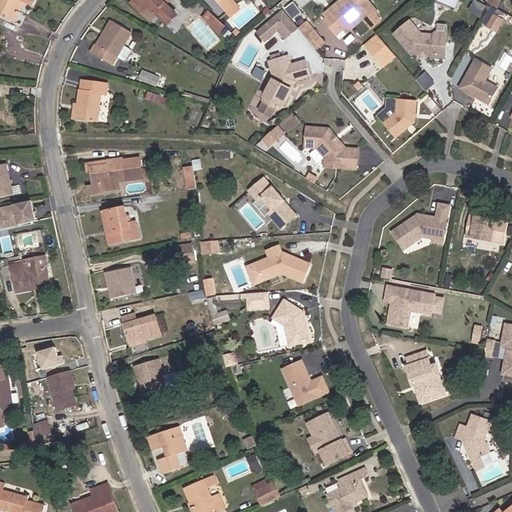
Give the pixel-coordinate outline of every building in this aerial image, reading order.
[(35,6),(22,0),(1,0),(0,4),(0,32),(10,37),(19,18),(16,17),(20,9),(32,14),(35,6)] [(128,19),(145,36),(165,14),(161,9),(165,5),(160,0),(151,0),(138,14),(135,12),(128,19)] [(223,4),(219,0),(214,0),(205,7),(220,24),(227,18),(219,8),(223,4)] [(480,0),(476,0),(471,9),(482,15),(488,5),(480,0)] [(287,7),(296,18),(304,12),(295,1),(287,7)] [(321,29),(319,31),(331,45),(337,39),(342,36),(344,39),(356,29),(365,39),(373,32),(368,25),(370,23),(358,9),(356,11),(350,5),(342,11),(339,7),(326,18),(329,22),(321,29)] [(254,15),(246,6),(232,18),(239,27),(254,15)] [(281,31),(287,39),(302,29),(287,8),(257,29),(266,42),(281,31)] [(499,31),(507,18),(495,12),(488,25),(499,31)] [(326,18),(318,25),(321,29),(329,22),(326,18)] [(206,32),(199,26),(196,30),(202,36),(206,32)] [(488,26),(482,37),(491,42),(497,30),(488,26)] [(420,64),(438,66),(440,46),(430,46),(414,44),(403,32),(388,45),(405,63),(414,64),(420,64)] [(293,42),(298,48),(306,41),(301,35),(293,42)] [(85,65),(106,78),(125,46),(107,36),(92,59),(89,58),(85,65)] [(298,48),(310,61),(318,55),(306,41),(298,48)] [(374,50),(362,61),(374,74),(378,70),(382,75),(390,68),(374,50)] [(285,76),(282,67),(263,73),(268,90),(257,112),(271,120),(276,118),(282,108),(281,104),(283,100),(287,99),(290,93),(304,87),(299,72),(285,76)] [(463,102),(465,99),(470,102),(471,107),(485,114),(494,98),(482,91),(488,78),(472,69),(456,98),(463,102)] [(418,78),(426,90),(436,84),(429,71),(418,78)] [(93,129),(91,138),(113,140),(116,112),(121,112),(123,103),(98,99),(93,129)] [(391,124),(378,135),(390,149),(409,133),(411,112),(392,110),(391,124)] [(272,138),(257,151),(264,158),(279,145),(272,138)] [(302,138),(301,158),(312,159),(319,169),(319,178),(351,180),(352,160),(339,159),(333,151),(330,151),(328,148),(329,146),(324,140),(302,138)] [(194,165),(185,166),(188,188),(198,186),(194,165)] [(117,175),(100,176),(101,183),(82,185),(82,188),(87,189),(87,200),(81,201),(82,210),(97,208),(97,200),(136,195),(134,177),(118,179),(117,175)] [(81,178),(82,185),(101,183),(100,176),(81,178)] [(265,199),(257,190),(244,203),(252,212),(255,209),(267,222),(263,225),(276,239),(290,227),(283,220),(281,222),(275,215),(279,212),(267,198),(265,199)] [(431,250),(432,245),(440,246),(446,217),(435,215),(431,229),(431,231),(425,230),(424,227),(414,226),(389,243),(400,260),(419,247),(431,250)] [(119,223),(101,227),(105,247),(100,248),(102,259),(133,254),(131,238),(122,239),(119,223)] [(96,227),(100,248),(105,247),(101,227),(96,227)] [(466,227),(462,248),(503,256),(506,235),(466,227)] [(202,253),(220,252),(220,239),(201,240),(202,253)] [(431,250),(430,253),(439,255),(440,246),(432,245),(431,250)] [(277,266),(278,266),(275,259),(261,264),(264,271),(252,276),(258,294),(278,286),(299,295),(306,277),(284,268),(281,269),(278,268),(277,266)] [(11,308),(26,305),(25,302),(45,298),(39,271),(18,276),(18,278),(3,281),(4,290),(6,290),(11,308)] [(377,289),(387,291),(388,282),(379,281),(377,289)] [(100,287),(104,313),(128,309),(124,283),(100,287)] [(381,313),(388,315),(391,315),(390,318),(387,320),(384,336),(403,339),(406,322),(427,325),(430,306),(384,298),(381,313)] [(263,304),(243,306),(244,321),(264,319),(263,304)] [(280,313),(269,330),(281,338),(285,358),(305,353),(302,338),(299,338),(298,333),(301,333),(299,324),(280,313)] [(121,340),(125,361),(138,358),(156,353),(151,334),(137,337),(135,330),(120,334),(121,340)] [(470,346),(478,348),(479,339),(472,338),(470,346)] [(503,369),(499,391),(511,393),(511,344),(502,342),(498,363),(507,365),(506,369),(503,369)] [(43,351),(49,370),(68,364),(61,345),(43,351)] [(469,354),(476,356),(478,348),(470,346),(469,354)] [(492,354),(484,352),(481,368),(489,369),(492,354)] [(420,363),(401,370),(404,377),(401,378),(408,396),(412,395),(414,401),(411,401),(416,414),(440,405),(433,386),(429,387),(420,363)] [(303,390),(305,389),(298,373),(279,382),(296,419),(326,405),(319,390),(308,395),(306,396),(303,390)] [(130,385),(137,412),(160,405),(152,378),(130,385)] [(69,407),(74,406),(69,389),(64,390),(69,407)] [(78,424),(74,406),(69,407),(64,390),(46,396),(54,430),(78,424)] [(0,428),(9,427),(4,395),(0,396),(0,393),(0,428)] [(336,447),(325,425),(304,435),(312,450),(314,450),(320,462),(319,464),(325,478),(349,466),(342,452),(339,453),(337,454),(335,450),(336,447)] [(458,451),(467,470),(470,469),(472,473),(481,468),(480,465),(485,462),(479,450),(485,432),(467,426),(463,439),(455,436),(451,448),(458,451)] [(153,477),(158,492),(174,487),(174,485),(180,484),(181,480),(178,470),(181,469),(173,445),(143,454),(148,469),(159,465),(162,474),(153,477)] [(481,468),(472,473),(475,480),(485,475),(481,468)] [(250,473),(243,476),(248,487),(255,484),(250,473)] [(339,495),(324,502),(327,508),(326,508),(327,511),(358,511),(363,510),(356,494),(360,493),(366,490),(367,487),(365,482),(338,493),(339,495)] [(360,493),(356,494),(363,510),(367,509),(360,493)] [(203,511),(201,506),(208,503),(204,494),(180,505),(182,511),(203,511)] [(86,511),(109,511),(104,498),(88,504),(90,510),(86,511)] [(253,511),(275,511),(269,499),(252,508),(253,511)]
